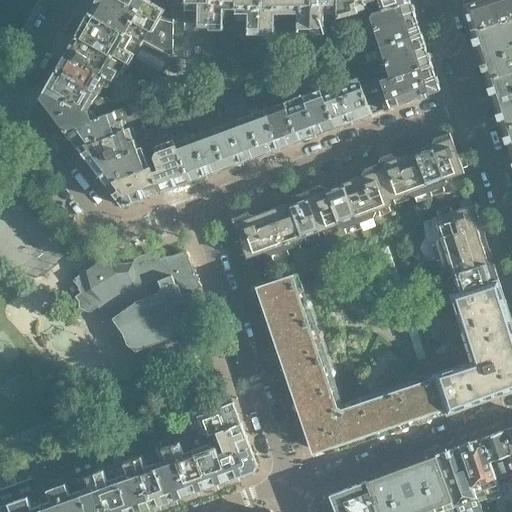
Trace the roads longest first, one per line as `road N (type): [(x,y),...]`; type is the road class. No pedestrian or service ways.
road 1 (residential): [(199,208),(137,228),(108,226),(20,120),(13,100),(70,0)]
road 2 (residential): [(199,208),(292,491)]
road 3 (residential): [(199,208),(470,105)]
road 4 (residential): [(511,411),(292,491)]
road 5 (residential): [(470,105),(511,238)]
